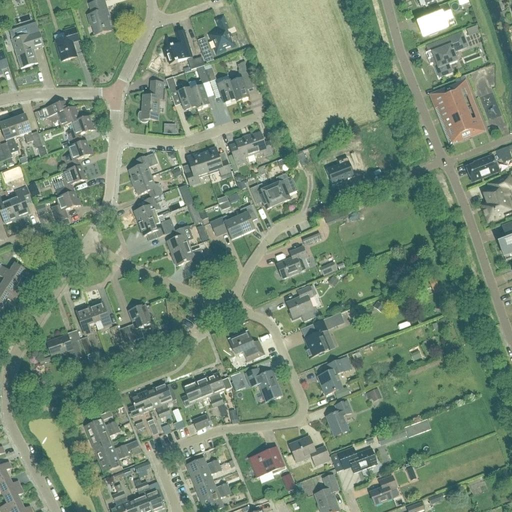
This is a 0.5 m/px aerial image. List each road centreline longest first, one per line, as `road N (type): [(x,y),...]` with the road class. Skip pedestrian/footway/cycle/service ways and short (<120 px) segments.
road 1 (residential): [(511,343),(386,0)]
road 2 (residential): [(177,511),(155,455),(221,431),(290,423),(303,410),(273,331),(230,308)]
road 3 (residential): [(55,511),(10,424),(7,379),(87,243)]
road 4 (residential): [(113,138),(180,144),(361,80)]
road 5 (residential): [(405,177),(276,231),(230,308)]
road 6 (residential): [(212,302),(87,243)]
